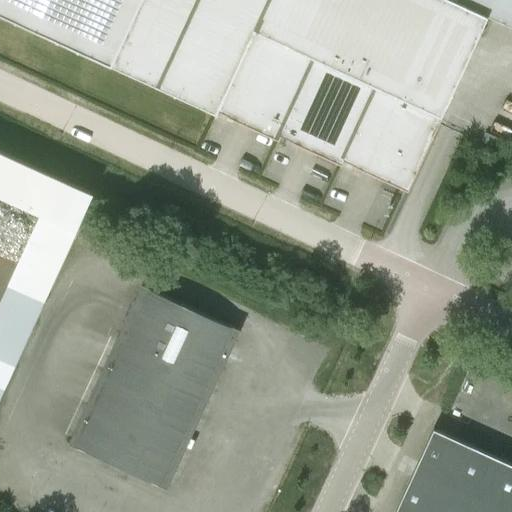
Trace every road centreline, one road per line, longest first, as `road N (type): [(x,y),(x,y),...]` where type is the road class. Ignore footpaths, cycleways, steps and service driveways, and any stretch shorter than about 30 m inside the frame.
road 1 (unclassified): [(428,286),(0,86)]
road 2 (unknown): [(109,511),(45,486),(30,465),(30,436),(93,289)]
road 3 (unclassified): [(324,511),(428,286)]
road 4 (unknown): [(363,426),(321,404),(265,396),(238,422),(190,511)]
road 5 (unknown): [(428,286),(478,217),(511,221)]
